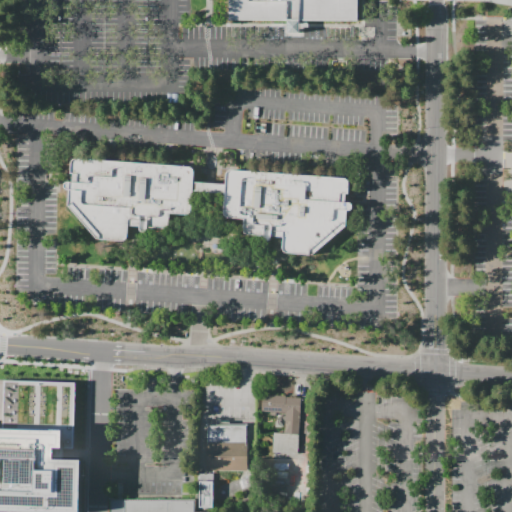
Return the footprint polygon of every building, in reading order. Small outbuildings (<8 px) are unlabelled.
[(358,0),(358,21),(300,21),(293,21),(287,21),(229,21),(229,0),(358,0)] [(300,21),(300,33),(287,33),(287,21),(300,21)] [(66,189),(65,188),(64,187),(64,185),(64,184),(65,183),(67,182),(67,181),(72,182),(72,178),(73,174),(70,174),(71,161),(72,160),(72,159),(73,159),(73,158),(74,158),(191,167),(192,167),(193,168),(194,168),(194,169),(194,170),(193,182),(193,187),(193,193),(191,211),(191,212),(191,213),(190,214),(189,215),(187,215),(170,214),(169,225),(169,226),(168,227),(168,228),(167,228),(166,228),(148,227),(148,230),(147,230),(146,231),(145,232),(143,232),(142,232),(141,231),(140,230),(140,229),(139,229),(140,226),(135,226),(129,225),(128,227),(130,227),(129,238),(128,239),(128,240),(127,240),(126,241),(97,238),(68,206),(69,190),(66,189)] [(226,184),(226,173),(227,171),(228,171),(228,170),(229,169),(345,178),(347,179),(348,179),(349,181),(350,182),(349,194),(346,194),(346,198),(346,202),(350,202),(350,203),(351,203),(352,204),(353,205),(353,207),(353,209),(352,210),(350,211),(349,211),(347,211),(346,226),(313,255),(283,252),(282,252),(281,252),(281,251),(281,249),(281,237),(277,237),(272,236),(272,239),(271,240),(270,241),(269,241),(267,241),(266,241),(264,239),(264,238),(264,236),(246,234),(245,234),(244,234),(243,233),(243,232),(243,230),(244,220),(227,219),(226,218),(225,218),(224,217),(224,216),(223,214),(225,195),(225,189),(226,184)] [(388,173),(396,173),(396,201),(388,201),(388,173)] [(225,195),(193,193),(193,182),(226,184),(225,195)] [(387,218),(395,218),(395,246),(386,246),(387,218)] [(382,279),(391,279),(391,289),(382,289),(382,279)] [(0,507),(80,510),(82,456),(75,456),(77,379),(4,377),(2,425),(0,424),(0,507)] [(301,397),(298,433),(284,432),(285,413),(261,411),(262,394),(301,397)] [(207,424),(217,424),(217,421),(230,421),(230,424),(247,424),(247,471),(206,471),(207,424)] [(273,433),(299,435),(297,454),(272,452),(273,433)] [(289,478),(287,479),(283,478),(279,476),(276,473),(275,469),(275,465),(277,461),(280,458),(284,457),(289,457),(292,459),(295,463),(296,467),(296,471),(294,474),(294,475),(301,487),(304,486),(307,487),(309,489),(310,491),(311,494),(310,497),(308,499),(306,501),(303,501),(300,500),(298,499),(297,496),(296,493),(297,491),(297,490),(289,478)] [(238,481),(246,478),(249,484),(241,488),(238,481)] [(213,481),(213,508),(199,508),(199,481),(213,481)] [(195,499),(195,511),(110,511),(110,499),(195,499)]
